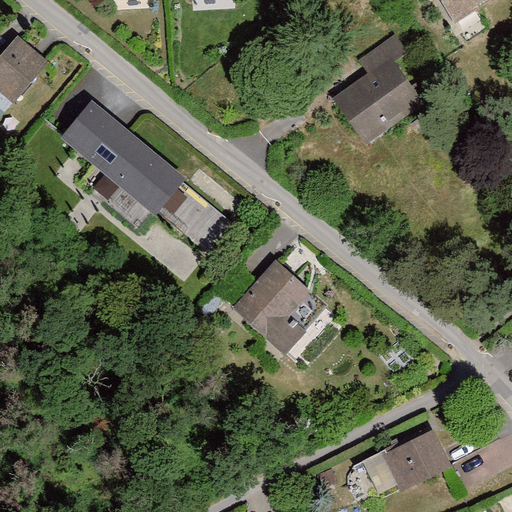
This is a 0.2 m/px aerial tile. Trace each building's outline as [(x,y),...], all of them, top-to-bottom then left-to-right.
[(499,0),(440,0),(457,26),(499,0)] [(369,76),(338,98),(371,146),(446,93),(403,31),(359,62),(369,76)] [(53,64),(19,37),(0,61),(0,91),(19,107),(53,64)] [(145,114),(92,70),(47,125),(163,219),(194,182),(131,131),(145,114)] [(281,264),(238,311),(288,357),(310,334),(295,321),(317,297),(281,264)] [(405,493),(454,468),(437,434),(388,459),(405,493)]
